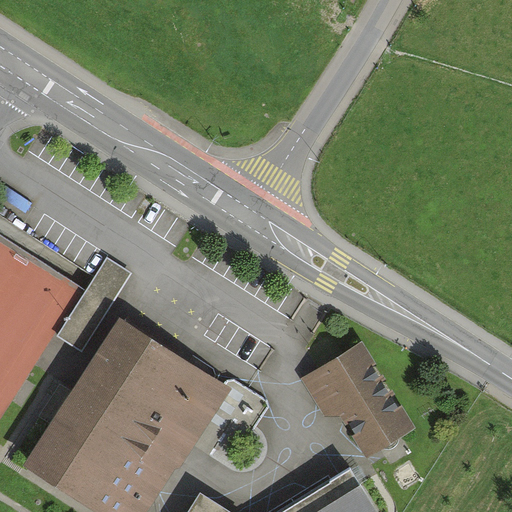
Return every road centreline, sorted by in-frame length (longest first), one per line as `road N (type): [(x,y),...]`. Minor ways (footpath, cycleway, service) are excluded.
road 1 (primary): [(251,219),(511,378)]
road 2 (primary): [(17,66),(251,219)]
road 3 (residential): [(384,0),(251,219)]
